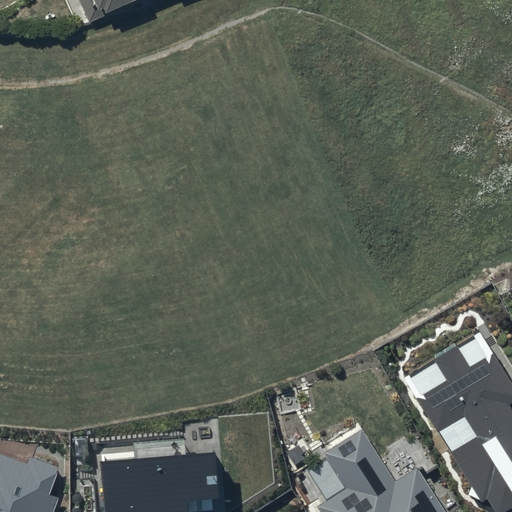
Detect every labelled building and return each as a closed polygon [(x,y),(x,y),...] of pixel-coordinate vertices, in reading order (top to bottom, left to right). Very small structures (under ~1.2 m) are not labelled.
[(77,0),(89,25),(141,1),(140,0),(77,0)] [(511,385),(479,330),(404,375),(479,500),(488,495),(497,511),(502,511),(511,506),(511,415),(505,403),(511,399),(511,385)] [(347,490),(318,509),(319,511),(444,511),(418,470),(394,486),(361,434),(325,457),(347,490)] [(136,461),(103,464),(106,511),(191,511),(216,510),(212,453),(180,456),(178,441),(135,444),(136,461)] [(0,511),(52,511),(56,500),(47,496),(56,470),(32,462),(30,466),(0,455),(0,511)]
